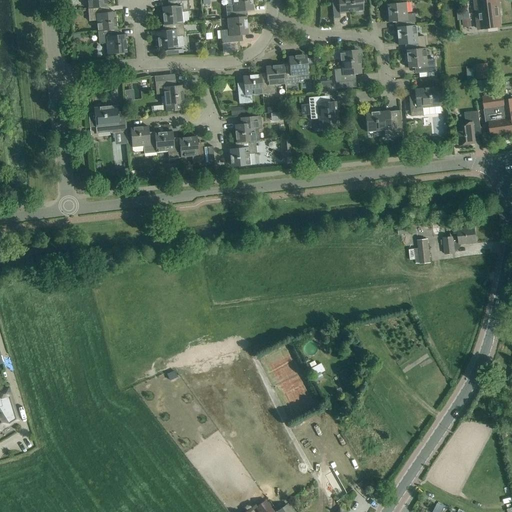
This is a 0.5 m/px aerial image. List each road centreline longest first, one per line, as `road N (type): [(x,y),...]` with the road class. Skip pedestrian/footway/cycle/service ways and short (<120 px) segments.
road 1 (unclassified): [(69,209),(476,163)]
road 2 (tertiary): [(388,511),(474,377),(511,234)]
road 3 (residential): [(388,91),(372,38),(312,34),(272,14)]
road 4 (residential): [(69,209),(55,74)]
